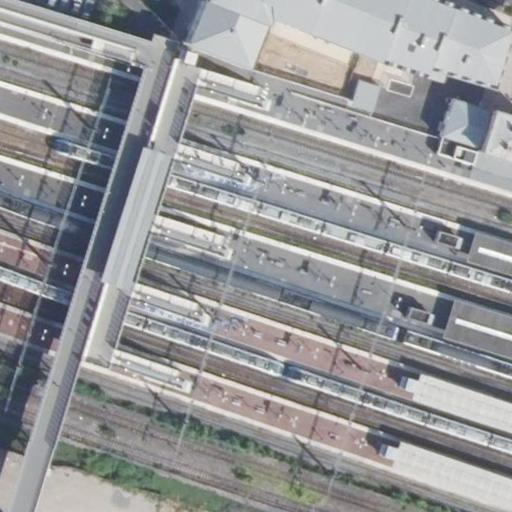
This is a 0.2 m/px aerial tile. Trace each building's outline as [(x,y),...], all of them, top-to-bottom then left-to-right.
[(508,28),(437,0),(199,0),(182,43),(237,65),(245,65),(264,17),(442,82),(444,73),(490,87),(508,28)] [(188,53),(177,49),(175,55),(174,60),(185,64),(188,53)] [(358,79),(351,101),(371,107),(378,85),(358,79)] [(391,124),(400,97),(377,89),(368,116),(391,124)] [(511,122),(448,103),(437,139),(435,143),(434,148),(432,153),(442,156),(457,161),(462,162),(467,164),(470,165),(511,178),(511,122)] [(118,290),(160,158),(131,149),(90,281),(118,290)] [(511,178),(470,165),(464,185),(511,200),(511,178)] [(511,242),(473,231),(463,264),(511,279),(511,242)] [(511,360),(511,314),(441,293),(428,334),(511,360)] [(511,437),(511,399),(415,368),(403,403),(511,437)] [(511,511),(511,478),(388,438),(378,467),(511,511)]
